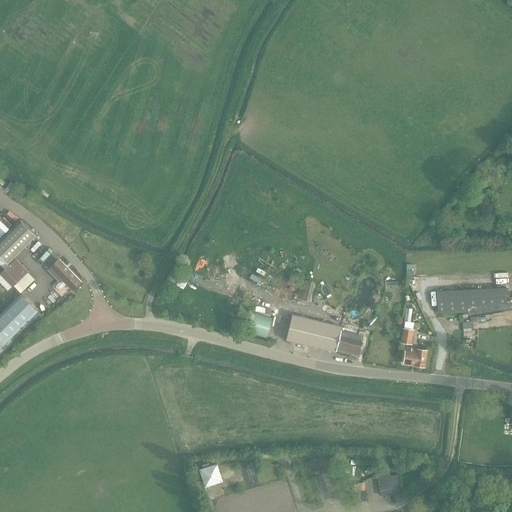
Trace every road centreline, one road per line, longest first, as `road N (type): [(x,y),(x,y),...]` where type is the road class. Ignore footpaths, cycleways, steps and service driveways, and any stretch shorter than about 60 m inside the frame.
road 1 (unclassified): [(100,324),(147,325),(345,370),(511,387)]
road 2 (track): [(147,325),(152,292),(202,200),(246,61),(278,3)]
road 3 (unclassified): [(100,324),(90,279),(0,197)]
